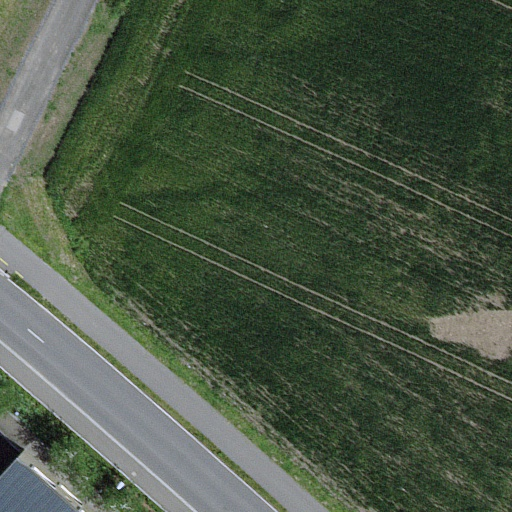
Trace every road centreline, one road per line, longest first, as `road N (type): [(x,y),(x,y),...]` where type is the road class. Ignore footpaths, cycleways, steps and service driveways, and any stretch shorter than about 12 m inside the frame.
road 1 (residential): [(0,310),(225,511)]
road 2 (track): [(77,0),(0,156)]
